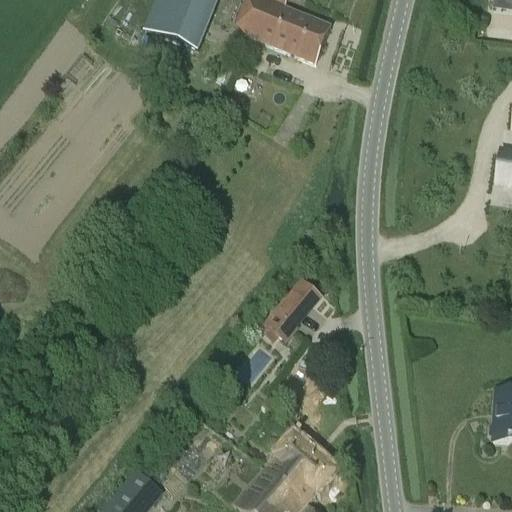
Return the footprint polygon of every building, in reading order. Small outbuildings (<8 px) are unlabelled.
[(198,55),(219,0),(175,0),(160,39),(198,55)] [(246,42),(314,69),(330,30),(284,12),(288,0),(254,0),(261,3),(246,42)] [(511,0),(492,0),(492,7),(482,6),(478,32),(511,36),(511,0)] [(273,349),(278,342),(285,347),(322,302),(300,283),(257,336),(273,349)] [(511,395),(496,394),(496,411),(499,411),(498,424),(495,424),(494,429),(491,431),(491,439),(494,442),(494,447),(511,447),(511,395)] [(264,473),(306,510),(315,499),(316,500),(336,477),(293,439),(273,462),(273,463),(264,473)] [(134,473),(102,511),(145,511),(160,494),(134,473)] [(308,511),(306,510),(264,473),(233,508),(237,511),(308,511)]
